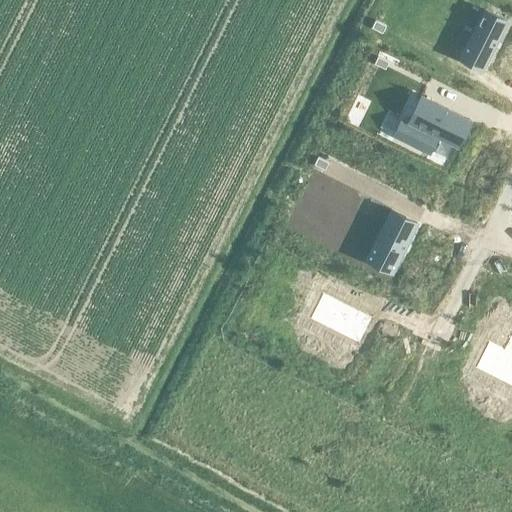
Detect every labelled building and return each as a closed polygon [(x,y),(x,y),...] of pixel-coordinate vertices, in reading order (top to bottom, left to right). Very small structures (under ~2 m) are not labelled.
[(485,9),(461,57),(483,68),(507,20),(485,9)] [(375,19),(371,27),(382,32),(386,25),(375,19)] [(378,56),(374,63),(385,69),(389,62),(378,56)] [(403,118),(395,135),(429,152),(438,135),(458,145),(471,120),(423,96),(410,121),(403,118)] [(318,157),(315,164),(325,169),(329,162),(318,157)] [(392,210),(367,258),(393,271),(417,222),(392,210)] [(282,256),(278,263),(289,269),(292,262),(282,256)] [(322,294),(310,319),(358,344),(371,318),(322,294)] [(489,341),(476,368),(491,376),(496,366),(511,374),(511,333),(504,349),(489,341)]
